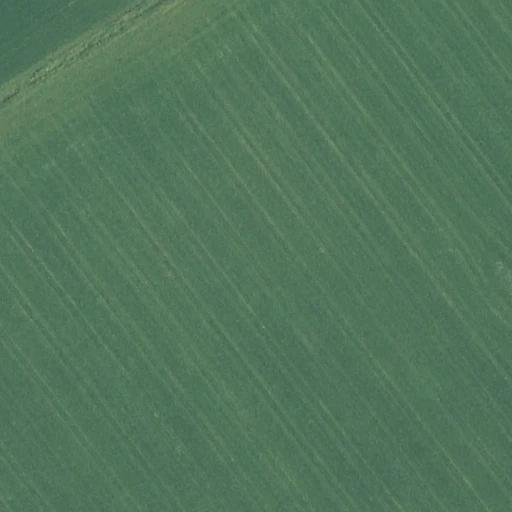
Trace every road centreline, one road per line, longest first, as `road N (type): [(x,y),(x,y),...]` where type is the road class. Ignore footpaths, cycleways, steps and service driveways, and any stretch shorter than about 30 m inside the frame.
road 1 (residential): [(0,338),(174,167),(304,0)]
road 2 (residential): [(288,397),(435,227),(511,222)]
road 3 (residential): [(186,511),(288,397)]
road 4 (residential): [(288,397),(370,511)]
